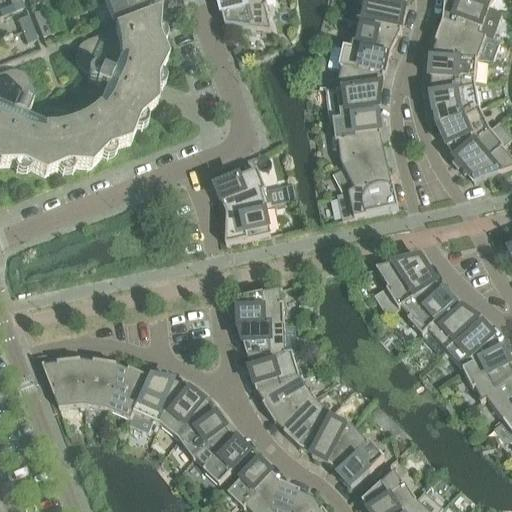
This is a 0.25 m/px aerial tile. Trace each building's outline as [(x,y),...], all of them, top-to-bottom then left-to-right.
[(112,25),(148,11),(143,0),(113,0),(104,4),(112,25)] [(265,0),(230,0),(219,3),(226,31),(271,37),(271,35),(271,34),(266,13),(269,13),(265,0)] [(408,0),(363,3),(358,26),(402,36),(407,15),(405,15),(408,0)] [(489,13),(453,0),(446,0),(444,27),(480,40),(480,39),(489,13)] [(453,0),(489,13),(498,0),(453,0)] [(38,29),(48,25),(44,13),(33,17),(38,29)] [(107,94),(105,98),(98,112),(98,111),(93,116),(88,120),(83,123),(78,125),(73,128),(90,172),(101,161),(102,162),(103,163),(105,164),(106,164),(108,164),(109,163),(111,163),(112,162),(113,161),(114,160),(115,159),(116,157),(116,156),(116,155),(116,153),(115,152),(130,147),(135,133),(137,134),(138,134),(141,134),(143,133),(144,132),(146,131),(146,129),(147,128),(148,126),(148,125),(148,123),(147,121),(147,120),(146,119),(157,109),(157,94),(158,94),(160,94),(161,93),(163,92),(164,91),(165,90),(166,88),(166,87),(166,86),(166,84),(166,83),(165,81),(164,79),(163,78),(162,77),(161,76),(167,63),(161,49),(163,48),(164,47),(165,46),(166,45),(166,43),(167,42),(166,40),(166,38),(166,37),(165,36),(163,34),(162,33),(160,33),(158,32),(159,16),(114,33),(114,34),(86,44),(83,46),(81,47),(80,48),(78,51),(77,53),(76,55),(76,56),(75,57),(75,59),(75,60),(75,62),(75,63),(76,65),(76,66),(77,68),(78,69),(79,71),(80,72),(82,74),(85,76),(88,77),(87,80),(87,82),(89,85),(91,86),(96,88),(96,89),(107,94)] [(22,35),(33,31),(28,19),(17,23),(22,35)] [(48,25),(38,29),(43,41),(53,37),(48,25)] [(358,26),(352,54),(351,54),(389,63),(401,38),(402,38),(402,36),(358,26)] [(433,62),(478,66),(478,65),(487,42),(480,39),(480,40),(444,27),(436,47),(438,48),(433,60),(433,62)] [(33,31),(22,35),(27,47),(37,43),(33,31)] [(337,97),(383,91),(389,63),(351,54),(352,54),(345,52),(340,74),(342,74),(338,95),(337,95),(337,97)] [(431,98),(476,90),(478,66),(433,62),(431,83),(432,96),(431,96),(431,98)] [(25,125),(30,114),(29,114),(32,109),(32,106),(32,104),(30,101),(28,100),(29,97),(30,96),(30,94),(30,93),(31,90),(30,88),(30,85),(29,84),(28,81),(26,79),(25,78),(22,76),(21,75),(18,74),(15,74),(13,74),(10,74),(8,75),(0,77),(0,170),(13,170),(13,171),(14,173),(15,175),(16,177),(18,177),(19,178),(21,178),(23,179),(24,178),(26,178),(27,177),(28,176),(29,175),(30,173),(44,180),(58,174),(59,176),(60,177),(61,178),(63,179),(64,179),(67,179),(68,179),(70,179),(71,178),(73,177),(74,176),(74,174),(75,173),(75,171),(90,172),(73,128),(67,129),(62,131),(56,132),(51,132),(44,132),(44,133),(25,125)] [(439,133),(480,114),(476,90),(431,98),(435,119),(437,119),(438,132),(439,133)] [(337,97),(341,125),(379,120),(383,91),(337,97)] [(456,165),(491,136),(480,114),(439,133),(449,152),(450,152),(456,165)] [(341,125),(334,126),(337,148),(340,147),(342,169),(342,170),(383,149),(379,120),(341,125)] [(491,136),(456,165),(474,188),(475,188),(511,174),(511,165),(502,154),(505,153),(504,152),(511,144),(511,143),(502,132),(503,131),(500,128),(491,136)] [(390,178),(383,149),(342,170),(345,174),(334,180),(344,199),(344,200),(350,198),(390,178)] [(265,212),(265,213),(272,211),(272,209),(270,210),(265,197),(267,196),(259,176),(216,193),(228,220),(265,212)] [(390,178),(350,198),(344,200),(344,199),(338,201),(343,226),(399,213),(395,192),(393,192),(390,178)] [(297,205),(294,193),(292,193),(283,195),(286,208),(289,207),(297,205)] [(265,212),(228,220),(227,250),(227,251),(271,241),(265,213),(265,212)] [(399,314),(437,289),(422,264),(377,274),(378,276),(390,294),(377,302),(389,321),(399,315),(399,314)] [(399,314),(399,315),(400,315),(402,314),(410,324),(408,325),(423,341),(457,311),(437,289),(399,314)] [(240,333),(285,331),(285,310),(282,310),(282,297),(284,296),(283,294),(239,303),(239,305),(240,333)] [(457,311),(423,341),(442,363),(447,358),(481,327),(480,326),(480,327),(457,311)] [(481,327),(447,358),(464,376),(504,355),(495,345),(496,344),(481,327)] [(285,331),(240,333),(248,362),(294,360),(293,359),(287,359),(285,331)] [(511,370),(504,355),(464,376),(474,395),(476,394),(482,406),(480,407),(481,408),(511,385),(511,370)] [(294,360),(248,362),(252,375),(251,376),(257,397),(301,383),(294,360)] [(85,411),(80,366),(59,368),(59,370),(46,371),(43,371),(60,414),(85,411)] [(80,366),(85,411),(109,415),(116,370),(95,367),(94,368),(82,366),(81,366),(80,366)] [(116,370),(109,415),(130,425),(149,383),(130,374),(129,376),(117,371),(117,370),(116,370)] [(149,383),(130,425),(132,425),(130,430),(149,438),(154,427),(160,430),(178,388),(150,383),(149,383)] [(275,428),(314,404),(301,383),(257,397),(258,398),(265,409),(264,410),(275,428)] [(511,385),(481,408),(482,409),(487,405),(504,427),(511,421),(511,385)] [(178,444),(207,409),(191,396),(190,398),(179,388),(178,388),(160,430),(178,444)] [(332,420),(314,404),(275,428),(276,429),(286,438),(285,439),(301,454),(332,420)] [(207,409),(178,444),(179,445),(194,465),(232,437),(218,420),(217,421),(209,411),(207,409)] [(332,472),(353,432),(332,420),(301,454),(302,455),(302,454),(314,460),(313,462),(332,472)] [(353,432),(332,472),(352,494),(385,463),(371,447),(369,449),(354,433),(354,432),(353,432)] [(232,437),(194,465),(195,466),(197,465),(206,474),(204,476),(220,492),(252,459),(232,437)] [(270,511),(282,488),(281,487),(260,467),(229,500),(241,511),(270,511)] [(366,511),(408,511),(417,506),(406,488),(403,490),(398,480),(399,479),(398,477),(363,507),(364,508),(366,511)] [(282,488),(270,511),(307,511),(314,504),(301,497),(301,496),(282,488)]
